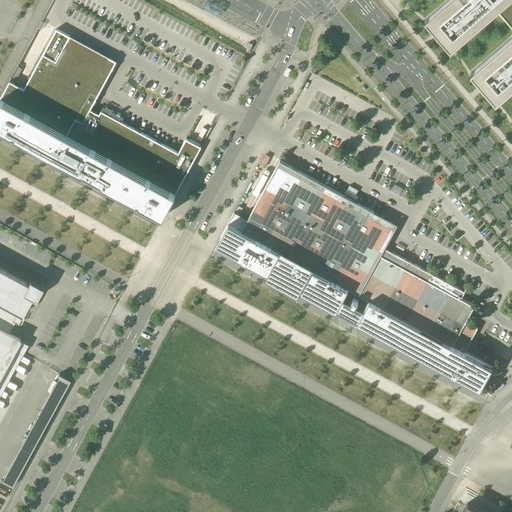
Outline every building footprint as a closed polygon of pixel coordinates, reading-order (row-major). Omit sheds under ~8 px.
[(511,0),(447,0),(425,19),(451,49),(497,10),(511,27),(511,36),(471,72),(496,102),(509,91),(511,88),(511,0)] [(0,98),(0,129),(163,217),(201,147),(186,138),(178,152),(101,111),(99,114),(91,110),(92,105),(116,61),(57,29),(24,89),(9,81),(0,98)] [(383,217),(280,160),(242,231),(348,289),(359,295),(381,256),(390,239),(383,217)] [(242,231),(228,223),(216,246),(336,312),(337,310),(344,298),(348,289),(242,231)] [(465,292),(393,252),(389,260),(381,256),(359,295),(369,300),(464,352),(478,328),(466,321),(474,306),(461,299),(465,292)] [(26,283),(0,268),(0,328),(8,333),(14,321),(18,323),(22,316),(21,315),(30,297),(34,299),(41,286),(28,279),(26,283)] [(351,302),(344,298),(337,310),(344,314),(343,316),(349,319),(350,317),(357,321),(364,309),(357,305),(359,301),(354,298),(351,302)] [(464,352),(369,300),(364,309),(357,321),(356,323),(480,390),(492,367),(464,352)] [(0,328),(0,374),(20,339),(8,333),(0,328)] [(59,374),(1,480),(12,486),(69,380),(59,374)]
